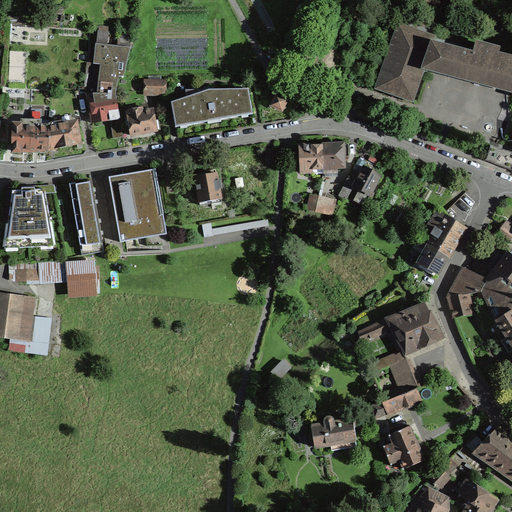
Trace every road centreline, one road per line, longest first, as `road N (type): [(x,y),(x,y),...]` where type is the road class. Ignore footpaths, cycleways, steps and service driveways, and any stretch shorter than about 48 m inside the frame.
road 1 (residential): [(5,170),(329,122),(499,182)]
road 2 (residential): [(511,422),(473,380),(440,297),(499,182)]
